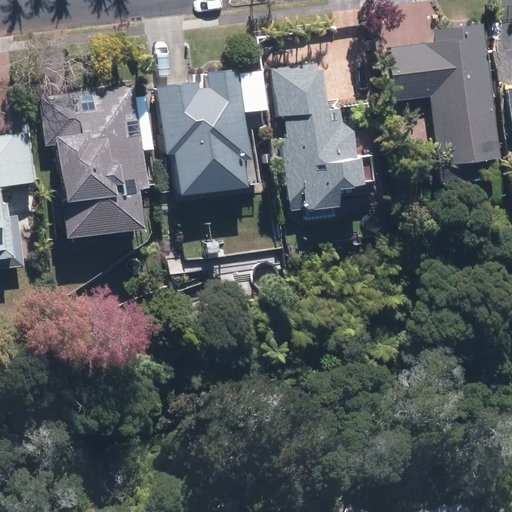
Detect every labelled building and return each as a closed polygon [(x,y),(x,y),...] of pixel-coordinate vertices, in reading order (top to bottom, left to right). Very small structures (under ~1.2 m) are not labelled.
[(429,96),(439,182),(490,176),(488,159),(498,158),(482,22),(434,28),(435,40),(385,46),(391,100),(429,96)] [(368,154),(365,133),(353,134),(352,122),(329,125),(322,62),(271,68),(277,117),(285,116),(288,136),(280,137),(289,208),(339,202),(338,195),(378,190),(373,154),(368,154)] [(59,237),(143,228),(138,188),(149,187),(137,81),(35,92),(40,147),(49,146),(59,237)] [(268,119),(262,81),(207,88),(209,97),(199,99),(198,90),(155,96),(165,163),(175,161),(181,206),(249,196),(245,170),(252,169),(246,122),(268,119)] [(0,262),(19,260),(10,184),(38,180),(32,129),(0,132),(0,262)] [(477,511),(475,494),(417,505),(418,511),(359,511),(349,508),(347,511),(477,511)]
